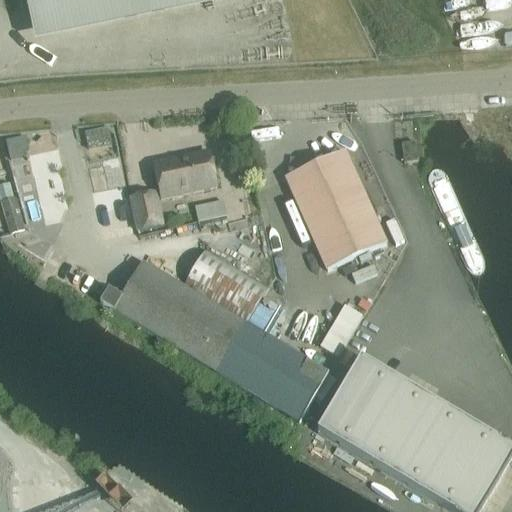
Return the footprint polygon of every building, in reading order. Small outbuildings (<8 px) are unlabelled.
[(24,0),(28,13),(92,0),(24,0)] [(51,195),(49,144),(19,145),(21,196),(51,195)] [(401,146),(404,166),(418,164),(415,144),(401,146)] [(286,180),(327,273),(386,247),(345,154),(286,180)] [(153,165),(161,201),(217,190),(210,159),(180,165),(179,160),(153,165)] [(104,172),(105,196),(120,195),(118,171),(104,172)] [(15,200),(0,204),(9,236),(24,231),(15,200)] [(136,206),(140,230),(160,226),(155,202),(136,206)] [(24,262),(35,270),(44,257),(33,249),(24,262)] [(80,266),(84,259),(74,253),(51,289),(92,315),(111,285),(80,266)] [(109,291),(101,305),(298,424),(327,376),(143,266),(122,300),(109,291)] [(511,453),(359,362),(315,434),(444,511),(481,511),(511,461),(511,453)]
